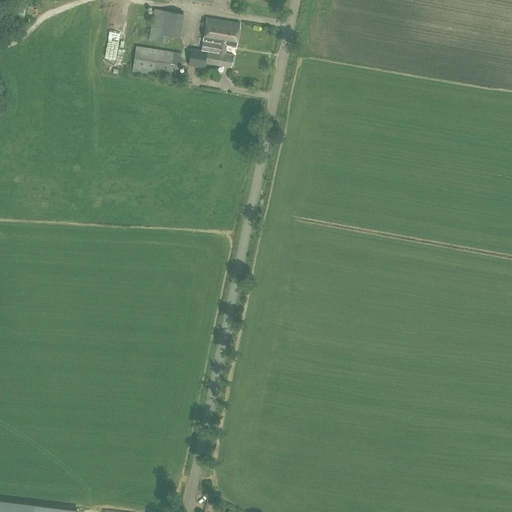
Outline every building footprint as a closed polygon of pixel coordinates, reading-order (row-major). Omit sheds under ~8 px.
[(13,0),(11,18),(24,19),(25,0),(13,0)] [(148,41),(167,44),(168,36),(180,38),(184,14),(153,9),(148,41)] [(188,66),(205,68),(205,63),(216,65),(231,67),(233,55),(225,54),(226,44),(236,46),(240,23),(206,17),(201,50),(191,48),(189,63),(188,66)] [(132,71),(178,77),(182,53),(136,46),(132,71)] [(108,62),(109,74),(121,73),(121,61),(108,62)] [(0,500),(0,511),(79,511),(0,500)]
